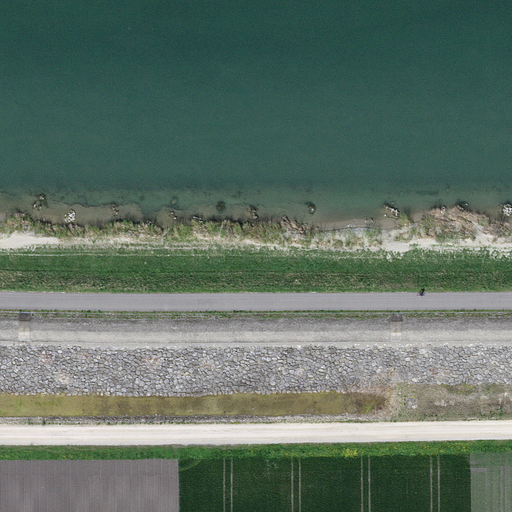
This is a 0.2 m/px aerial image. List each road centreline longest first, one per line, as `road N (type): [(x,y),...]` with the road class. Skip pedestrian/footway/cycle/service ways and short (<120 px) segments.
road 1 (unclassified): [(511,299),(0,297)]
road 2 (track): [(0,433),(511,434)]
